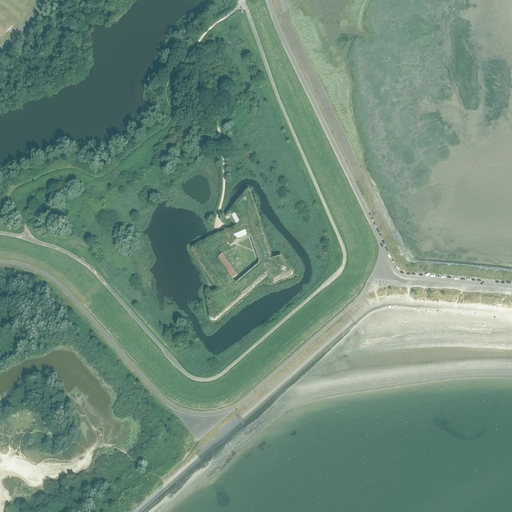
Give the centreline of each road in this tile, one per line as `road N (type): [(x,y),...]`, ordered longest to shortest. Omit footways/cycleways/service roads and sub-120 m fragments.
road 1 (unclassified): [(0,234),(58,248),(94,272),(189,376),(202,379),(220,373),(345,266),(345,243),(242,0)]
road 2 (unclassified): [(382,241),(268,1)]
road 3 (unclassified): [(511,287),(400,274),(382,241)]
